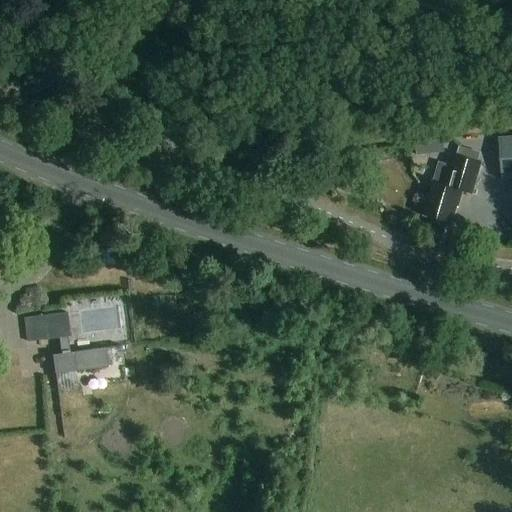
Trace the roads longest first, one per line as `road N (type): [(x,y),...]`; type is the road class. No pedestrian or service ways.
road 1 (secondary): [(511,323),(72,181)]
road 2 (track): [(98,119),(164,0)]
